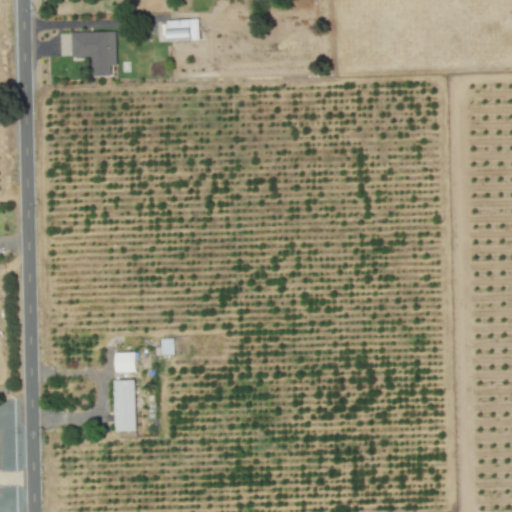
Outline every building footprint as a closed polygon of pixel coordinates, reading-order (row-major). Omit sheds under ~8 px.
[(167,20),(168,41),(199,40),(198,19),(167,20)] [(115,31),(71,32),(72,57),(93,57),(93,77),(111,76),(111,66),(116,66),(115,31)] [(162,355),(174,355),(174,339),(162,339),(162,355)] [(136,372),(136,352),(116,353),(117,373),(136,372)] [(114,380),(115,431),(136,431),(135,380),(114,380)]
